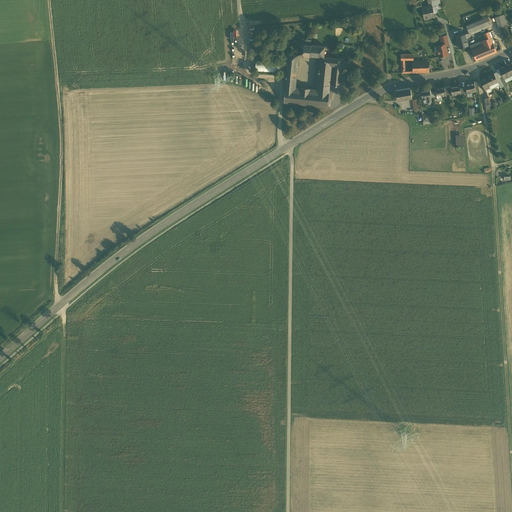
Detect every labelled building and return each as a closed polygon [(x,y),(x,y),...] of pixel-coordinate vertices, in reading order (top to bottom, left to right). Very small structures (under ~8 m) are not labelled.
[(429,6),(421,8),(424,19),(435,17),(432,7),(432,5),(429,6)] [(504,14),(495,17),(499,30),(509,26),(507,21),(504,14)] [(492,25),(488,17),(484,19),(487,27),(492,25)] [(487,27),(484,19),(466,26),(469,33),(469,35),(492,26),(492,25),(487,27)] [(488,31),(483,33),(486,39),(479,42),(481,47),(493,42),(488,31)] [(465,34),(456,36),(458,48),(468,46),(466,38),(465,34)] [(478,48),(472,51),(476,60),(496,52),(493,42),(481,47),(478,48)] [(310,45),(304,44),(304,45),(304,49),(303,56),(320,57),(324,58),(324,57),(325,46),(310,45)] [(442,45),(436,46),(439,57),(448,55),(447,50),(447,49),(447,48),(446,48),(445,45),(445,44),(443,45),(442,45)] [(297,55),(288,54),(286,75),(295,76),(297,55)] [(344,59),(324,57),(324,58),(320,57),(317,85),(330,85),(341,86),(344,59)] [(428,58),(418,58),(418,60),(413,60),(413,71),(413,73),(429,73),(428,58)] [(280,63),(256,61),(255,71),(279,73),(280,63)] [(510,76),(505,65),(498,69),(499,70),(500,70),(501,72),(500,72),(502,76),(504,79),(510,76)] [(494,73),(481,80),(483,84),(482,84),(486,93),(491,90),(491,89),(490,87),(489,85),(494,82),(494,83),(497,82),(497,81),(495,76),(494,73)] [(499,77),(498,75),(495,76),(497,81),(497,82),(499,85),(500,88),(503,86),(499,77)] [(295,80),(286,79),(283,102),(327,107),(330,85),(317,85),(317,89),(294,87),(295,80)] [(474,83),(465,84),(466,88),(466,91),(467,91),(471,91),(471,92),(476,91),(474,83)] [(459,85),(450,87),(451,94),(452,95),(457,94),(456,93),(460,92),(460,89),(459,85)] [(410,87),(395,90),(397,100),(412,98),(410,87)] [(444,87),(435,88),(436,92),(436,95),(437,95),(440,95),(441,96),(446,95),(444,88),(444,87)] [(429,89),(420,91),(421,96),(422,100),(423,99),(427,99),(427,101),(431,100),(431,98),(430,93),(429,89)] [(463,135),(455,135),(456,147),(464,147),(463,135)]
